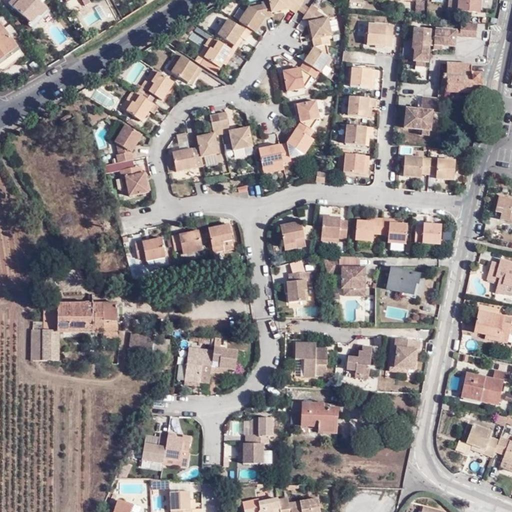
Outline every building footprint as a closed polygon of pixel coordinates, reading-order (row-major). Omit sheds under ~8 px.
[(13,9),(29,23),(37,14),(40,17),(46,10),(38,3),(40,0),(12,0),(8,5),(13,10),(13,9)] [(302,4),(304,0),(269,0),(270,1),(272,12),(289,9),(296,13),(298,11),(302,4)] [(476,0),(446,0),(446,8),(475,11),(476,0)] [(272,12),(270,1),(262,2),(262,5),(265,18),(273,17),(272,12)] [(425,1),(415,1),(415,15),(426,14),(425,1)] [(309,9),(302,4),(298,11),(305,16),(309,9)] [(262,5),(249,7),(265,18),(262,5)] [(305,16),(303,19),(309,23),(317,12),(318,10),(312,6),(309,9),(305,16)] [(249,7),(239,22),(243,24),(254,31),(256,32),(265,18),(249,7)] [(26,25),(32,30),(48,11),(46,10),(40,17),(37,14),(29,23),(28,23),(26,25)] [(309,23),(328,19),(317,12),(309,23)] [(254,31),(243,24),(241,27),(229,19),(219,35),(235,46),(241,37),(242,37),(245,39),(246,41),(254,31)] [(328,37),(331,36),(328,19),(309,23),(312,40),(313,40),(328,37)] [(478,38),(480,23),(463,22),(462,32),(462,37),(478,38)] [(393,27),(369,25),(367,44),(391,47),(393,27)] [(0,69),(2,70),(21,55),(0,26),(0,69)] [(429,62),(430,45),(431,38),(432,30),(416,29),(415,48),(417,52),(416,61),(418,61),(427,62),(429,62)] [(457,36),(457,31),(437,30),(436,38),(436,45),(444,46),(456,47),(457,36)] [(206,58),(202,65),(218,75),(225,64),(233,51),(212,37),(207,45),(212,49),(206,58)] [(242,37),(233,51),(236,52),(245,39),(242,37)] [(330,44),(328,37),(313,40),(314,47),(327,45),(330,44)] [(207,45),(201,55),(206,58),(212,49),(207,45)] [(314,47),(330,58),(327,45),(314,47)] [(320,72),(321,73),(330,58),(314,47),(305,62),(320,72)] [(236,52),(233,51),(225,64),(227,66),(236,52)] [(203,69),(179,53),(174,61),(179,64),(173,72),(189,83),(191,79),(195,82),(203,69)] [(201,55),(196,61),(198,62),(202,65),(206,58),(201,55)] [(179,64),(174,61),(168,69),(173,72),(179,64)] [(315,79),(320,72),(305,62),(300,69),(312,77),(315,79)] [(472,74),(472,64),(448,63),(448,75),(445,75),(444,79),(443,88),(448,89),(448,92),(482,94),(483,78),(478,74),(472,74)] [(175,82),(151,66),(145,76),(148,78),(142,86),(163,100),(175,82)] [(305,89),(300,69),(283,72),(286,92),(305,89)] [(312,77),(300,69),(305,89),(312,77)] [(371,79),(375,79),(378,79),(378,72),(352,70),(350,88),(370,90),(371,79)] [(155,103),(134,89),(128,98),(133,101),(127,110),(142,121),(155,103)] [(133,101),(128,98),(122,107),(127,110),(133,101)] [(375,108),(376,100),(349,98),(348,116),(367,118),(368,107),(372,108),(375,108)] [(435,112),(444,113),(445,106),(439,105),(439,99),(421,98),(420,107),(424,108),(423,112),(419,111),(409,110),(407,129),(424,130),(432,131),(435,112)] [(296,105),(300,123),(318,118),(314,101),(296,105)] [(75,117),(73,111),(63,118),(65,123),(75,117)] [(226,112),(219,114),(222,129),(229,127),(226,112)] [(222,129),(219,114),(211,115),(214,130),(222,129)] [(318,118),(300,123),(311,130),(318,118)] [(296,129),(309,138),(313,132),(311,130),(300,123),(296,129)] [(115,141),(131,151),(142,136),(126,125),(115,141)] [(373,128),(346,126),(345,145),(365,147),(366,136),(370,137),(372,137),(373,128)] [(253,147),(250,128),(230,132),(230,133),(233,151),(253,147)] [(305,154),(314,140),(309,138),(296,129),(287,143),(304,154),(305,154)] [(214,134),(198,137),(200,147),(201,157),(218,154),(215,136),(214,134)] [(188,142),(186,135),(177,138),(178,144),(188,142)] [(115,141),(118,154),(131,151),(115,141)] [(286,143),(279,144),(282,162),(290,160),(290,157),(286,143)] [(290,157),(304,154),(287,143),(286,143),(290,157)] [(282,162),(279,144),(258,149),(261,167),(273,165),(274,171),(284,169),(282,162)] [(201,157),(200,147),(172,152),(176,172),(203,166),(201,157)] [(116,155),(118,163),(133,159),(131,151),(118,154),(116,155)] [(367,176),(369,157),(339,154),(338,163),(344,163),(343,173),(367,176)] [(429,175),(430,159),(405,157),(404,176),(421,177),(422,174),(429,175)] [(456,161),(430,159),(429,175),(437,175),(436,179),(454,180),(456,161)] [(125,176),(126,187),(128,196),(148,192),(144,172),(142,172),(141,165),(120,170),(121,177),(125,176)] [(316,184),(324,184),(325,174),(318,173),(316,184)] [(511,197),(498,194),(495,209),(503,211),(501,217),(511,219),(511,197)] [(341,220),(323,219),(322,239),(347,241),(349,223),(341,223),(341,220)] [(382,235),(383,219),(375,219),(375,223),(366,223),(357,222),(356,241),(374,242),(374,234),(382,235)] [(390,220),(383,219),(382,235),(388,236),(388,244),(405,245),(407,226),(397,225),(390,224),(390,220)] [(294,242),(295,248),(296,249),(306,247),(301,222),(280,226),(284,244),(294,242)] [(423,228),(416,228),(414,243),(440,245),(441,227),(441,226),(424,225),(423,228)] [(230,226),(209,229),(212,248),(224,246),(225,252),(235,250),(230,226)] [(199,231),(172,237),(175,252),(183,251),(184,255),(203,251),(199,231)] [(162,239),(136,244),(139,260),(146,258),(147,263),(166,259),(162,239)] [(212,248),(214,254),(225,252),(224,246),(212,248)] [(305,273),(301,260),(290,263),(293,274),(305,273)] [(505,291),(511,292),(511,263),(499,260),(498,264),(491,262),(486,279),(497,282),(495,292),(504,295),(505,291)] [(339,269),(339,261),(322,261),(326,273),(326,276),(341,275),(341,290),(344,290),(365,290),(364,273),(359,274),(359,268),(339,269)] [(378,277),(379,269),(371,268),(370,275),(378,277)] [(419,275),(391,270),(386,293),(397,296),(398,293),(411,296),(414,284),(417,285),(419,275)] [(315,272),(305,273),(293,274),(289,274),(290,283),(290,292),(287,292),(288,303),(307,302),(306,282),(317,282),(315,272)] [(43,287),(42,307),(56,307),(57,303),(57,287),(43,287)] [(331,291),(333,300),(339,299),(336,290),(331,291)] [(56,307),(42,307),(43,320),(32,320),(31,359),(59,360),(59,331),(103,332),(103,339),(118,339),(117,303),(57,303),(56,307)] [(501,322),(502,316),(476,310),(472,332),(484,334),(498,337),(499,332),(507,334),(509,324),(501,322)] [(498,337),(484,334),(484,338),(505,343),(507,334),(499,332),(498,337)] [(170,341),(132,336),(130,351),(152,353),(150,363),(166,365),(170,341)] [(220,339),(215,339),(213,353),(211,374),(219,374),(219,370),(228,371),(234,372),(237,352),(219,350),(220,339)] [(398,356),(394,356),(391,356),(389,373),(403,375),(404,370),(413,372),(416,352),(418,352),(419,343),(395,340),(394,349),(395,349),(399,350),(398,356)] [(316,352),(316,348),(316,343),(296,343),(295,359),(305,360),(304,378),(316,378),(316,376),(326,377),(326,365),(327,365),(328,352),(316,352)] [(356,374),(369,375),(372,348),(362,347),(362,353),(359,353),(359,356),(358,359),(355,359),(348,358),(347,370),(356,371),(356,374)] [(199,383),(209,385),(211,374),(213,353),(188,350),(184,381),(199,383)] [(487,401),(486,405),(499,407),(504,384),(508,385),(510,376),(494,373),(492,380),(467,375),(463,394),(481,398),(481,399),(487,401)] [(34,405),(34,391),(25,391),(24,404),(34,405)] [(461,399),(486,405),(487,401),(481,399),(481,398),(463,394),(461,399)] [(300,411),(301,403),(291,402),(291,411),(300,411)] [(337,405),(301,403),(300,411),(291,411),(290,427),(317,427),(332,428),(333,418),(337,418),(337,405)] [(507,418),(497,416),(496,424),(506,426),(508,419),(507,418)] [(264,444),(268,444),(269,437),(273,437),(273,419),(254,419),(251,422),(251,437),(246,437),(246,444),(264,444)] [(475,450),(493,457),(495,453),(500,441),(490,437),(493,432),(474,425),(467,443),(472,445),(477,446),(475,450)] [(142,462),(163,465),(164,460),(168,436),(160,435),(159,446),(159,449),(155,448),(155,446),(145,444),(142,462)] [(177,462),(176,467),(188,469),(190,456),(188,456),(191,438),(183,437),(183,440),(182,442),(175,441),(176,439),(177,436),(168,435),(168,436),(164,460),(177,462)] [(500,441),(495,453),(503,455),(501,461),(511,465),(511,443),(501,438),(500,441)] [(263,466),(264,444),(246,444),(239,444),(239,454),(244,454),(244,458),(244,465),(263,466)] [(511,465),(501,461),(499,467),(511,472),(511,465)] [(201,511),(202,510),(194,511),(190,511),(189,502),(188,494),(169,495),(170,511),(201,511)] [(288,497),(277,499),(279,511),(320,511),(318,497),(299,501),(300,506),(290,508),(289,503),(288,497)] [(279,511),(277,499),(276,498),(260,501),(259,499),(242,502),(244,511),(279,511)] [(116,500),(112,511),(129,511),(131,506),(116,500)]
